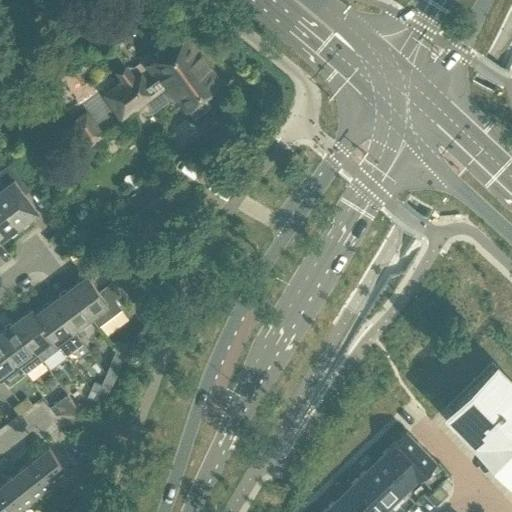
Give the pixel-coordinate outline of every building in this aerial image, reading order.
[(170,84),(204,59),(187,37),(181,41),(176,34),(175,34),(168,25),(146,41),(153,50),(126,69),(126,70),(118,76),(120,78),(117,80),(120,84),(105,96),(122,119),(146,101),(147,102),(170,85),(170,84)] [(170,85),(147,102),(153,110),(176,93),(186,106),(187,106),(194,117),(211,105),(203,94),(221,82),(204,59),(170,84),(170,85)] [(0,93),(13,84),(2,69),(0,70),(0,93)] [(0,189),(0,201),(19,227),(39,212),(22,189),(31,183),(15,161),(0,171),(0,175),(7,185),(0,189)] [(131,216),(142,229),(175,203),(165,190),(160,194),(149,181),(127,198),(138,211),(131,216)] [(0,240),(19,227),(0,201),(0,240)] [(87,275),(70,289),(91,317),(92,317),(99,327),(123,309),(115,299),(122,295),(112,282),(99,291),(87,275)] [(53,301),(52,301),(74,330),(91,317),(70,289),(53,301)] [(52,301),(36,314),(35,314),(53,338),(56,343),(59,347),(66,355),(83,342),(74,330),(52,301)] [(32,309),(14,322),(36,351),(42,360),(59,347),(56,343),(53,338),(35,314),(36,314),(32,309)] [(26,372),(42,360),(36,351),(14,322),(0,332),(0,339),(19,364),(19,363),(26,372)] [(0,375),(7,386),(26,372),(19,363),(19,364),(0,339),(0,375)] [(117,350),(126,353),(129,345),(120,342),(117,350)] [(511,354),(506,348),(491,361),(446,406),(511,473),(511,354)] [(113,383),(118,373),(126,353),(117,350),(110,365),(106,374),(113,383)] [(94,381),(91,389),(97,392),(107,397),(111,388),(94,381)] [(97,392),(94,400),(104,404),(107,397),(97,392)] [(51,407),(56,414),(79,409),(68,394),(51,407)] [(20,402),(26,410),(33,405),(27,397),(20,402)] [(19,415),(26,410),(20,402),(14,407),(19,415)] [(406,430),(390,446),(418,475),(417,475),(420,479),(438,462),(406,430)] [(32,460),(52,486),(70,472),(50,446),(32,460)] [(390,446),(374,461),(402,490),(403,489),(417,475),(418,475),(390,446)] [(35,499),(52,486),(32,460),(15,473),(35,499)] [(374,461),(359,476),(387,505),(386,505),(390,509),(407,492),(403,489),(402,490),(374,461)] [(0,485),(0,489),(17,511),(19,511),(35,499),(15,473),(0,485)] [(359,476),(343,491),(364,511),(379,511),(386,505),(387,505),(359,476)] [(439,485),(433,490),(441,499),(447,493),(439,485)] [(0,511),(17,511),(0,489),(0,511)] [(433,490),(427,496),(436,504),(441,499),(433,490)] [(364,511),(343,491),(328,506),(333,511),(364,511)] [(72,511),(84,511),(87,510),(82,503),(72,511)]
